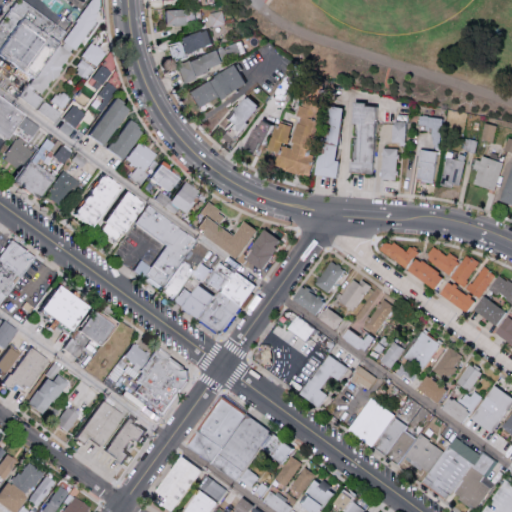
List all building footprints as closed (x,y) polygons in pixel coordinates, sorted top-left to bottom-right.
[(32,79),(0,55),(0,24),(17,0),(19,0),(65,33),(32,79)] [(161,26),(194,24),(193,8),(160,10),(161,26)] [(67,19),(73,23),(80,13),(74,9),(67,19)] [(224,24),(222,10),(208,12),(210,26),(224,24)] [(175,38),(177,44),(167,47),(170,58),(210,45),(205,28),(175,38)] [(79,58),(96,66),(103,50),(86,43),(79,58)] [(182,80),(220,64),(214,49),(176,65),(182,80)] [(84,78),(90,65),(78,60),(72,73),(84,78)] [(108,71),(97,65),(86,85),(97,91),(108,71)] [(186,90),(196,109),(242,83),(232,65),(186,90)] [(219,118),(235,133),(245,122),(242,120),(255,104),(242,93),(219,118)] [(305,173),(309,153),(303,152),(315,96),(299,93),(288,144),(283,143),(288,123),(272,119),(265,148),(275,150),(272,165),(305,173)] [(0,96),(24,113),(5,139),(0,135),(0,96)] [(115,100),(122,105),(121,107),(127,112),(102,147),(88,138),(115,100)] [(355,121),(354,157),(348,157),(348,170),(373,171),(375,103),(349,101),(348,121),(355,121)] [(314,173),(334,175),(336,159),(333,159),(339,105),(322,103),(314,173)] [(61,119),(74,127),(82,114),(69,105),(61,119)] [(440,115),(417,114),(416,126),(430,127),(429,145),(439,145),(440,115)] [(28,141),(38,127),(21,116),(12,130),(28,141)] [(267,122),(256,116),(243,141),(255,147),(267,122)] [(404,120),(390,120),(390,141),(404,141),(404,120)] [(128,122),(135,127),(135,128),(137,130),(136,132),(140,135),(121,162),(105,151),(109,145),(111,146),(128,122)] [(511,149),(511,137),(506,135),(503,146),(511,149)] [(17,168),(29,150),(20,144),(22,141),(14,136),(1,157),(17,168)] [(476,139),(464,136),(462,148),(473,151),(476,139)] [(135,166),(127,177),(139,186),(148,174),(143,170),(155,153),(137,140),(124,158),(135,166)] [(59,162),(69,152),(62,145),(51,155),(59,162)] [(396,147),(381,146),(380,178),(395,178),(396,147)] [(416,178),(431,180),(434,149),(419,148),(416,178)] [(85,160),(74,152),(69,160),(80,167),(85,160)] [(445,153),(440,179),(459,183),(464,157),(445,153)] [(472,182),(493,189),(502,161),(477,153),(473,167),(477,169),(472,182)] [(54,177),(37,200),(12,182),(29,159),(54,177)] [(511,164),(508,163),(497,198),(511,202),(511,164)] [(177,176),(157,165),(149,179),(169,191),(177,176)] [(61,171),(80,184),(63,209),(44,196),(61,171)] [(100,173),(119,187),(89,227),(71,214),(100,173)] [(183,212),(199,191),(184,180),(168,201),(183,212)] [(142,204),(112,244),(97,233),(104,223),(101,221),(124,190),(142,204)] [(235,256),(253,228),(241,219),(231,234),(216,224),(223,213),(207,202),(191,227),(235,256)] [(171,275),(161,288),(143,274),(164,245),(148,233),(133,223),(146,205),(175,225),(187,233),(195,239),(181,260),(171,275)] [(243,258),(260,268),(277,237),(259,227),(243,258)] [(416,250),(408,244),(403,250),(385,237),(377,247),(404,267),(416,250)] [(0,305),(0,254),(10,241),(34,259),(0,305)] [(457,260),(432,244),(423,258),(448,273),(457,260)] [(476,260),(462,252),(449,278),(463,285),(476,260)] [(432,288),(441,274),(413,255),(404,268),(432,288)] [(326,292),(344,270),(330,259),(313,281),(326,292)] [(198,273),(184,294),(177,304),(176,303),(165,294),(164,294),(160,290),(161,288),(171,275),(181,260),(198,273)] [(221,263),(236,274),(238,276),(236,278),(226,293),(204,323),(177,304),(184,294),(198,273),(204,265),(215,272),(221,263)] [(477,297),(495,274),(483,264),(465,287),(477,297)] [(488,287),(511,301),(511,282),(497,273),(488,287)] [(227,335),(221,335),(204,323),(226,293),(236,278),(238,276),(260,289),(258,293),(237,322),(227,335)] [(337,301),(354,309),(365,285),(349,277),(337,301)] [(437,291),(463,311),(472,299),(446,279),(437,291)] [(322,299),(299,283),(289,297),(313,313),(322,299)] [(92,313),(74,339),(55,325),(40,314),(53,295),(55,293),(58,288),(67,295),(92,313)] [(494,323),(503,308),(480,295),(472,310),(494,323)] [(392,305),(379,296),(360,324),(373,333),(392,305)] [(511,304),(494,332),(511,343),(511,304)] [(340,316),(323,305),(316,316),(332,327),(340,316)] [(116,333),(103,351),(83,336),(95,315),(116,330),(117,331),(116,333)] [(315,332),(307,345),(298,339),(287,331),(295,317),(297,319),(315,332)] [(371,336),(364,331),(360,337),(346,326),(339,335),(361,350),(371,336)] [(106,354),(110,347),(119,352),(128,337),(110,327),(98,350),(106,354)] [(438,343),(420,330),(399,359),(404,363),(399,370),(407,376),(414,367),(419,370),(438,343)] [(387,367),(401,347),(391,340),(377,359),(387,367)] [(269,344),(259,345),(261,365),(270,364),(269,344)] [(460,352),(444,345),(432,372),(447,379),(460,352)] [(0,351),(0,371),(1,372),(14,352),(3,346),(0,351)] [(20,390),(42,358),(25,346),(3,377),(20,390)] [(154,359),(144,373),(126,362),(131,355),(137,346),(149,355),(154,359)] [(298,393),(318,406),(326,394),(318,388),(327,373),(336,378),(344,365),(324,352),(298,393)] [(58,366),(49,361),(24,405),(40,414),(60,379),(53,375),(58,366)] [(456,383),(470,389),(479,369),(465,363),(456,383)] [(367,388),(374,374),(357,365),(349,379),(367,388)] [(436,400),(444,386),(423,374),(415,388),(436,400)] [(468,416),(489,431),(511,398),(492,383),(468,416)] [(171,416),(169,419),(165,416),(138,396),(143,386),(174,409),(171,416)] [(480,395),(470,388),(462,401),(471,408),(480,395)] [(438,406),(459,421),(467,410),(447,395),(438,406)] [(116,412),(96,399),(75,429),(95,443),(116,412)] [(396,417),(374,447),(350,429),(372,400),(396,417)] [(238,437),(216,468),(191,449),(217,415),(227,403),(238,410),(244,415),(251,420),(238,437)] [(65,431),(75,414),(62,406),(52,423),(65,431)] [(511,409),(501,426),(511,433),(511,409)] [(99,448),(118,460),(124,451),(119,448),(127,436),(133,440),(140,429),(121,416),(99,448)] [(404,431),(386,456),(374,447),(396,417),(408,426),(404,431)] [(276,437),(251,473),(249,475),(248,476),(241,487),(238,484),(227,476),(216,468),(238,437),(251,420),(276,437)] [(398,465),(386,456),(404,431),(416,440),(398,465)] [(440,447),(416,434),(405,455),(429,468),(440,447)] [(299,453),(287,470),(265,455),(276,437),(299,453)] [(448,502),(423,483),(449,446),(452,448),(457,441),(480,458),(448,502)] [(488,485),(480,481),(493,459),(478,450),(453,493),(475,506),(488,485)] [(153,491),(163,497),(159,504),(171,511),(197,466),(176,453),(153,491)] [(273,477),(283,484),(300,461),(290,454),(273,477)] [(26,494),(41,471),(23,460),(9,483),(26,494)] [(313,473),(303,466),(289,484),(299,492),(313,473)] [(272,492),(265,502),(241,487),(248,476),(249,475),(251,473),(254,476),(261,482),(264,486),(272,492)] [(205,511),(223,486),(205,474),(179,511),(205,511)] [(28,500),(38,507),(54,481),(44,475),(28,500)] [(511,480),(511,491),(510,495),(498,487),(506,476),(511,480)] [(314,511),(329,490),(312,478),(296,502),(310,511),(314,511)] [(51,511),(68,494),(60,486),(40,509),(43,511),(51,511)] [(328,502),(338,509),(349,494),(339,487),(328,502)] [(280,511),(286,511),(292,503),(268,488),(261,500),(280,511)] [(340,511),(337,509),(350,490),(360,496),(363,498),(360,502),(357,505),(360,506),(368,511),(340,511)] [(509,501),(501,511),(480,511),(481,511),(495,492),(509,501)] [(60,511),(83,511),(88,505),(70,495),(60,511)] [(231,508),(239,511),(263,511),(237,497),(231,508)]
